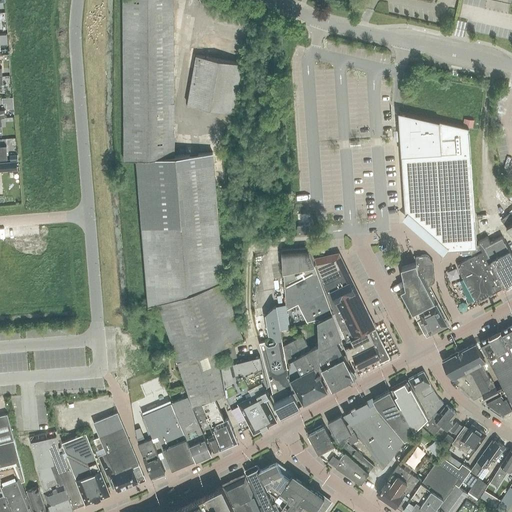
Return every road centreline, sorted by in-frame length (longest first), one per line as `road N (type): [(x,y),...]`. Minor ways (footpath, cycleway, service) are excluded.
road 1 (tertiary): [(276,0),(319,21),(511,66)]
road 2 (unclassified): [(77,0),(87,216)]
road 3 (residential): [(121,511),(286,434)]
road 4 (residential): [(286,434),(421,353)]
road 5 (residential): [(421,353),(353,234)]
road 6 (unclassified): [(87,216),(98,337)]
